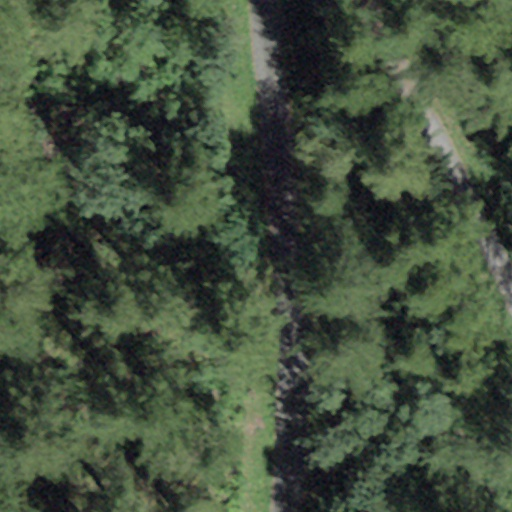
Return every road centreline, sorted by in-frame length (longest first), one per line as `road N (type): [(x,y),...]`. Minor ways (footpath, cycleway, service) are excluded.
road 1 (track): [(264,0),(305,511)]
road 2 (track): [(511,310),(413,83),(365,0)]
